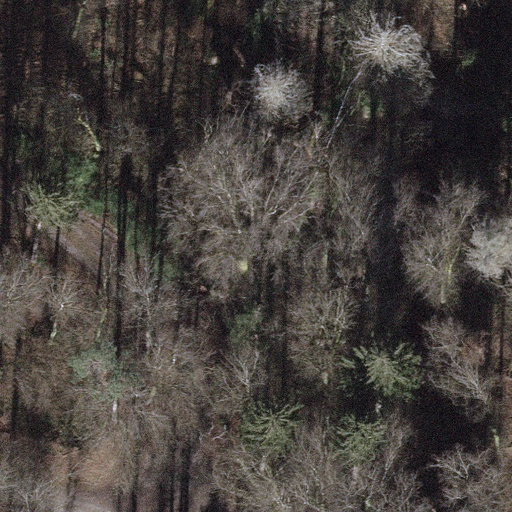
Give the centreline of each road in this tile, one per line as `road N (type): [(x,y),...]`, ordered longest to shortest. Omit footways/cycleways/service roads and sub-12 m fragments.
road 1 (track): [(174,511),(201,390),(142,299),(0,173)]
road 2 (track): [(169,511),(0,473)]
